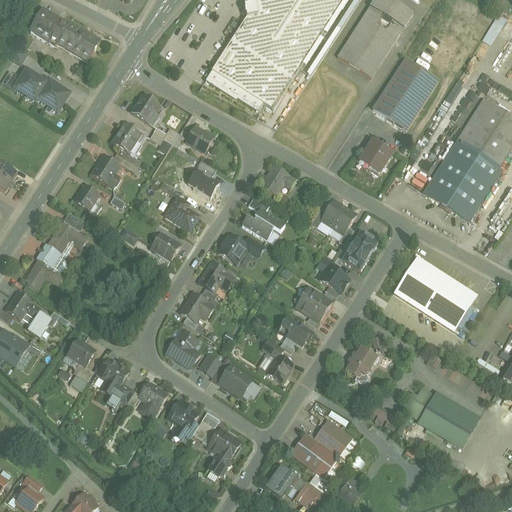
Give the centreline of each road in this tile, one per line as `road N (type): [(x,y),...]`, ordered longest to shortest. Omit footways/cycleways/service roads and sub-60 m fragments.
road 1 (residential): [(266,146),(146,346),(157,369),(267,441)]
road 2 (residential): [(267,441),(409,229)]
road 3 (secondary): [(0,258),(124,64)]
road 4 (residential): [(409,229),(266,146)]
road 5 (residential): [(266,146),(124,64)]
